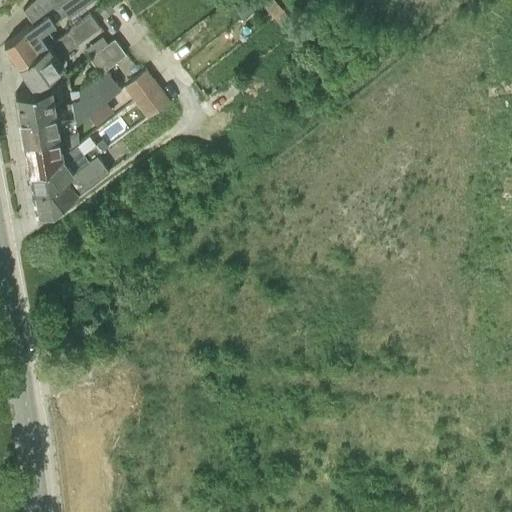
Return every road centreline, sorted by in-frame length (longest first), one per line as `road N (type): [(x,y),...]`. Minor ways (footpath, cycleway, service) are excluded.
road 1 (unclassified): [(0,235),(50,221),(186,123),(192,108),(116,10)]
road 2 (unclassified): [(38,511),(0,259)]
